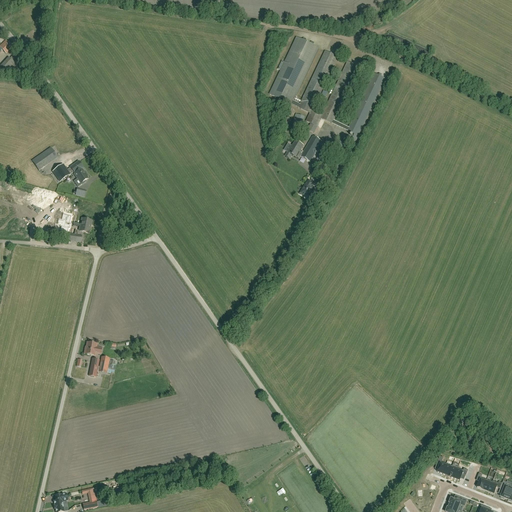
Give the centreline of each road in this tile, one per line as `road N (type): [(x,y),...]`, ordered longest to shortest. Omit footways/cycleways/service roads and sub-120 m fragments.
road 1 (track): [(511,109),(351,38),(101,0)]
road 2 (unclassified): [(350,511),(156,237)]
road 3 (unclassified): [(36,511),(98,250),(156,237)]
road 4 (unclassified): [(156,237),(0,23)]
road 5 (unknown): [(230,342),(322,207),(320,185),(292,158)]
